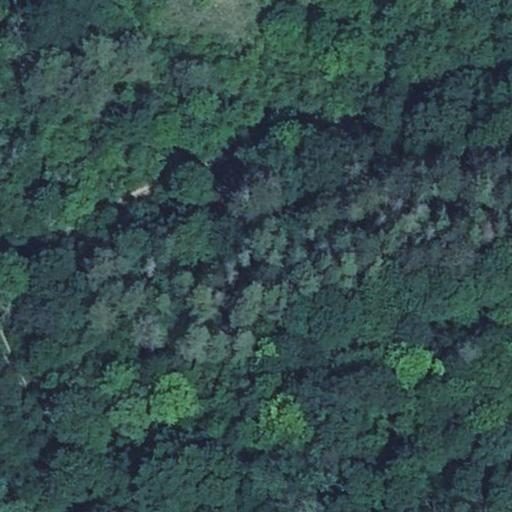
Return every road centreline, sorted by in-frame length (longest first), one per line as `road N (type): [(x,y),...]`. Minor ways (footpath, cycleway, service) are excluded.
road 1 (track): [(0,273),(38,224),(88,201),(511,62)]
road 2 (track): [(101,511),(57,453),(0,335)]
